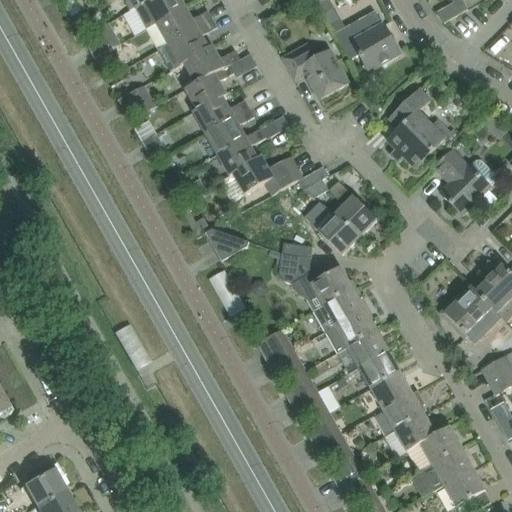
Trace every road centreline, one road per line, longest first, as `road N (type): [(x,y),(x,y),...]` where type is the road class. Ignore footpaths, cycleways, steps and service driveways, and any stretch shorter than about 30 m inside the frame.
road 1 (residential): [(511,477),(455,380),(422,345),(388,273),(411,220),(358,153),(344,144),(316,153),(305,144),(230,0)]
road 2 (residential): [(311,511),(23,0)]
road 3 (tertiary): [(278,511),(0,23)]
road 4 (residential): [(62,426),(0,320)]
